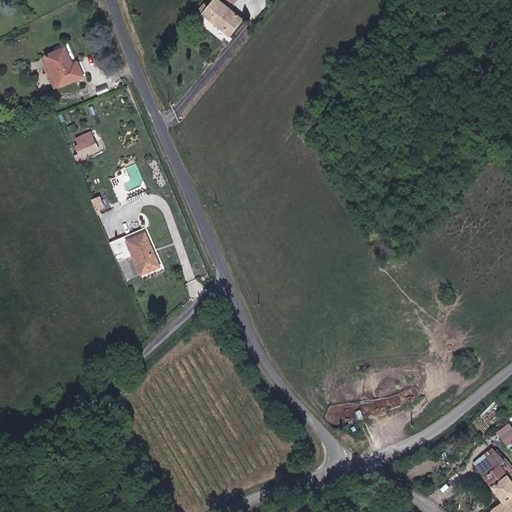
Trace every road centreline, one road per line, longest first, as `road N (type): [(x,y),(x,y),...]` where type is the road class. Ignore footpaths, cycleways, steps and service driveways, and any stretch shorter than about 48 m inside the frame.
road 1 (tertiary): [(116,0),(228,276)]
road 2 (residential): [(0,429),(89,405),(228,276)]
road 3 (tertiary): [(228,276),(265,352),(337,448),(339,464)]
road 4 (unclassified): [(511,370),(450,422),(368,461)]
road 5 (tertiary): [(339,464),(229,511)]
